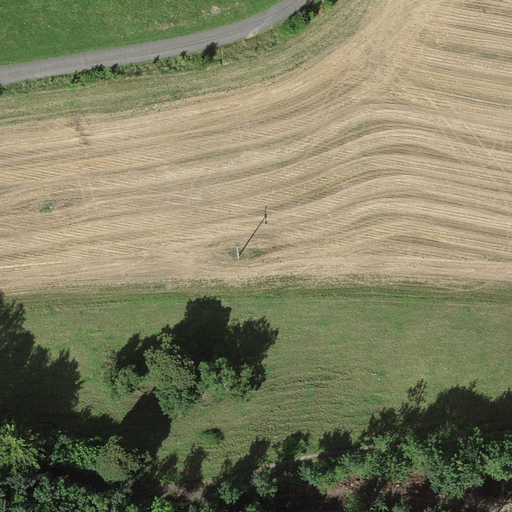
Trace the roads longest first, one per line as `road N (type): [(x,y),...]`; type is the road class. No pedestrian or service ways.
road 1 (track): [(511,422),(181,490),(0,473)]
road 2 (unclassified): [(299,0),(233,35),(0,77)]
